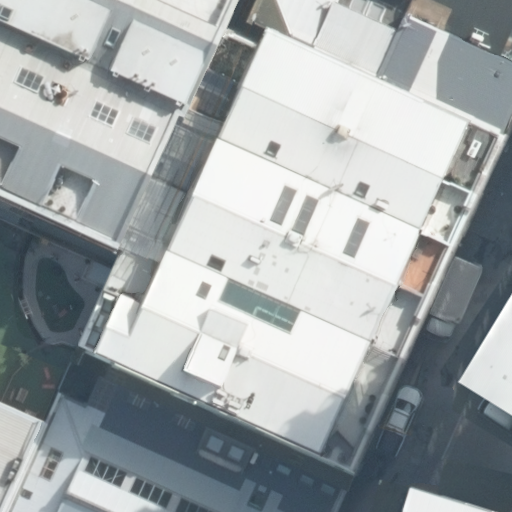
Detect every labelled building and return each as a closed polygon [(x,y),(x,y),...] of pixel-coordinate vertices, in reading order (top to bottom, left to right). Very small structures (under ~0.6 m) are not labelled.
[(0,0),(0,184),(130,243),(245,10),(249,0),(0,0)] [(511,127),(511,125),(511,0),(249,0),(245,10),(511,127)] [(511,127),(245,10),(130,243),(81,348),(354,473),(511,127)] [(511,511),(511,302),(447,412),(511,451),(511,511)] [(336,511),(354,473),(81,348),(54,421),(11,511),(336,511)] [(0,511),(11,511),(54,421),(0,395),(0,511)]
